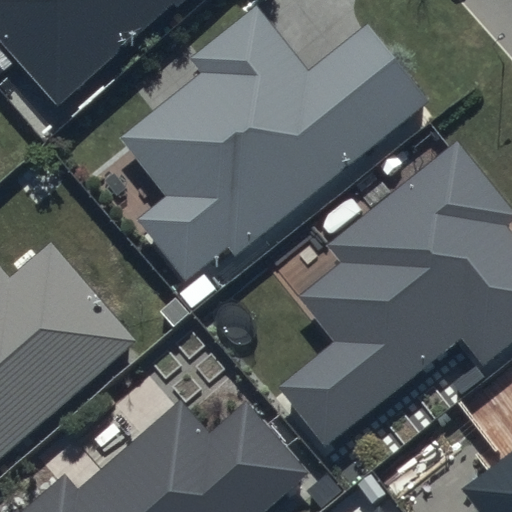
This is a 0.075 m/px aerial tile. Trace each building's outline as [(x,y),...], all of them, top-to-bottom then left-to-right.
[(0,0),(0,29),(59,95),(167,0),(0,0)] [(239,251),(431,96),(366,16),(309,62),(258,0),(255,0),(195,49),(205,61),(121,129),(169,188),(140,212),(190,274),(231,241),(239,251)] [(282,377),(328,436),(461,331),(484,359),(511,337),(511,224),(505,215),(511,209),(511,200),(457,131),(326,235),(341,254),(300,286),(338,333),(282,377)] [(0,455),(142,335),(53,230),(10,266),(0,255),(0,455)] [(258,511),(312,467),(247,392),(209,423),(181,390),(77,478),(66,466),(11,511),(258,511)] [(389,511),(378,498),(359,511),(389,511)]
